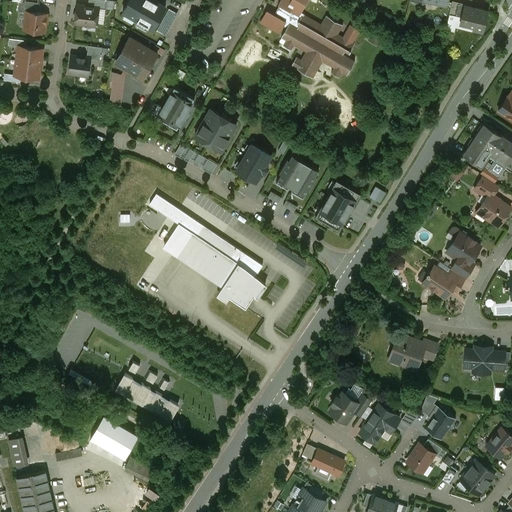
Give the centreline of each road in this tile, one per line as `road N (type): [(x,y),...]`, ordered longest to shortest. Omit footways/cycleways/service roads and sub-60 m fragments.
road 1 (residential): [(353,270),(211,178),(68,116),(54,101)]
road 2 (tertiary): [(511,27),(353,270)]
road 3 (tertiary): [(272,389),(192,511)]
road 4 (tertiary): [(353,270),(272,389)]
road 5 (residential): [(272,389),(369,464)]
road 6 (residential): [(369,464),(386,479),(480,511)]
